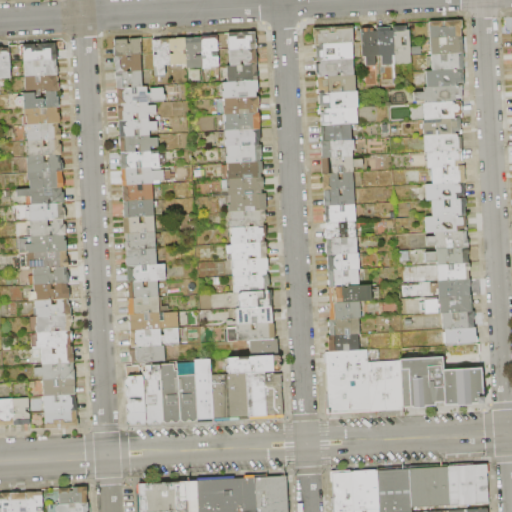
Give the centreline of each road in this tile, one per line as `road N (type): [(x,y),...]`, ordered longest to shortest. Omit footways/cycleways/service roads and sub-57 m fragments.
road 1 (residential): [(280,0),(309,511)]
road 2 (tertiary): [(511,432),(0,461)]
road 3 (residential): [(481,0),(509,511)]
road 4 (residential): [(81,0),(109,511)]
road 5 (residential): [(353,0),(0,19)]
